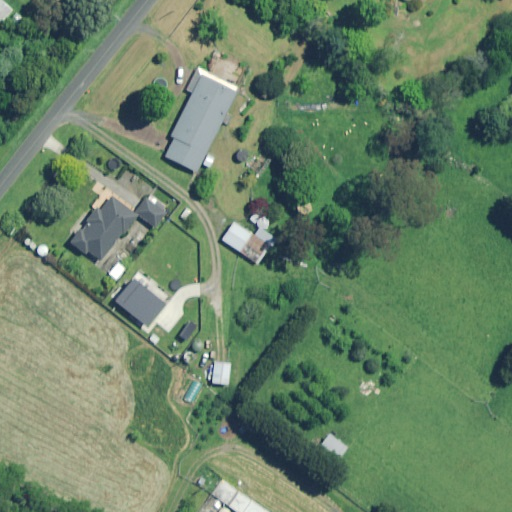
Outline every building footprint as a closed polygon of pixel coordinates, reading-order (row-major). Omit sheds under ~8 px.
[(0,24),(11,12),(0,1),(0,24)] [(27,24),(15,13),(7,23),(19,33),(27,24)] [(235,95),(200,78),(170,139),(172,140),(163,158),(196,174),(235,95)] [(135,218),(110,198),(98,214),(95,211),(68,244),(83,256),(86,253),(99,263),(135,218)] [(165,215),(145,201),(134,216),(154,230),(165,215)] [(251,236),(232,224),(220,242),(256,266),(274,240),(256,228),(251,236)] [(124,271),(117,264),(107,275),(115,282),(124,271)] [(165,305),(132,278),(114,301),(147,327),(165,305)] [(214,326),(193,323),(189,362),(209,364),(214,326)] [(241,366),(212,363),(210,385),(238,388),(241,366)] [(265,511),(222,482),(212,497),(234,511),(265,511)]
